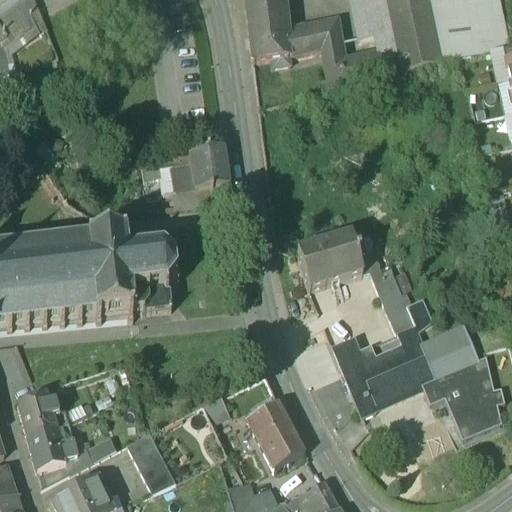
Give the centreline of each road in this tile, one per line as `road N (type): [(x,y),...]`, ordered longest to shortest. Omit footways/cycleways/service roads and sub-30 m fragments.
road 1 (secondary): [(362,511),(291,385),(266,314),(215,0)]
road 2 (residential): [(0,396),(31,511)]
